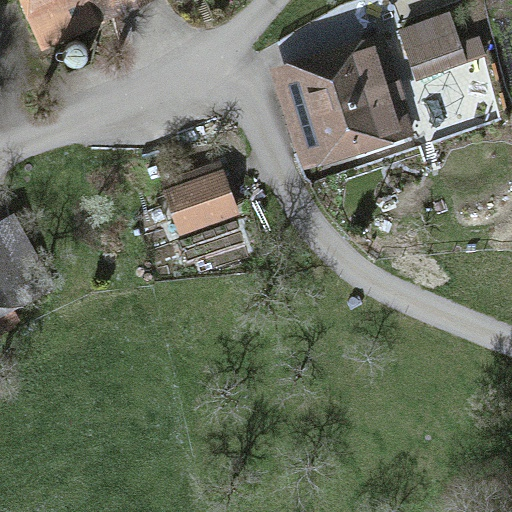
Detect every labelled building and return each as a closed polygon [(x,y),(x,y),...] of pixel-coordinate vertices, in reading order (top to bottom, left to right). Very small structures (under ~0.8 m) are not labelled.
[(27,0),(46,44),(146,0),(27,0)] [(450,12),(404,28),(420,74),(466,58),(450,12)] [(361,130),(366,147),(411,134),(386,52),(301,78),(320,142),(361,130)] [(221,176),(171,193),(184,229),(235,210),(221,176)] [(0,344),(36,325),(27,308),(65,287),(25,214),(0,227),(0,344)]
